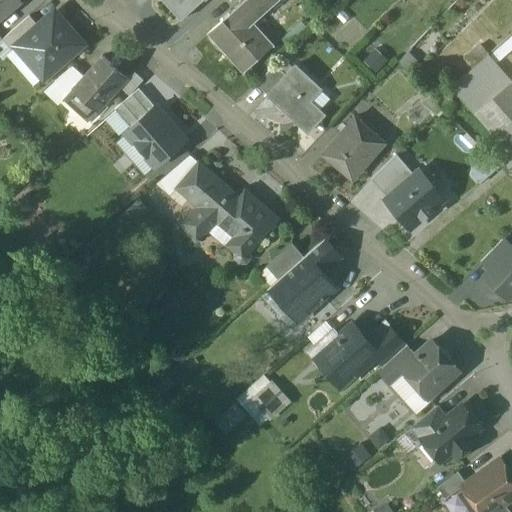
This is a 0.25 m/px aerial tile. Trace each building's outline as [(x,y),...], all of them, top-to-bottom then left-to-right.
[(0,0),(0,18),(21,1),(19,0),(0,0)] [(165,0),(182,19),(203,0),(165,0)] [(245,0),(209,33),(225,51),(226,50),(245,72),(272,48),(256,31),(261,27),(256,22),(273,6),(272,5),(277,0),(245,0)] [(40,27),(19,45),(20,46),(45,75),(81,44),(55,14),(40,27)] [(30,15),(3,39),(14,51),(20,46),(19,45),(40,27),(30,15)] [(481,45),(465,59),(473,68),(489,54),(481,45)] [(511,80),(489,54),(473,68),(452,86),(511,153),(511,80)] [(83,77),(73,89),(97,109),(98,110),(127,77),(102,55),(83,77)] [(276,65),(258,83),(269,94),(287,75),(276,65)] [(319,85),(296,65),(287,75),(269,94),(309,132),(326,114),(308,97),(319,85)] [(74,67),(54,84),(67,95),(73,89),(83,77),(74,67)] [(97,109),(73,89),(67,95),(64,99),(88,120),(97,109)] [(116,109),(130,126),(153,106),(139,90),(116,109)] [(124,131),(155,168),(189,139),(157,103),(153,106),(130,126),(124,131)] [(356,116),(324,153),(339,167),(343,163),(358,176),(386,143),(356,116)] [(398,156),(371,179),(385,195),(412,172),(398,156)] [(237,195),(198,161),(174,187),(195,205),(179,224),(195,242),(216,222),(217,222),(225,213),(239,197),(237,195)] [(385,195),(382,198),(411,231),(446,200),(418,167),(412,172),(385,195)] [(243,190),(237,195),(239,197),(225,213),(241,227),(242,226),(257,239),(275,217),(259,204),(243,190)] [(225,213),(217,222),(228,231),(227,232),(232,237),(241,227),(225,213)] [(216,222),(195,242),(204,252),(227,232),(228,231),(217,222),(216,222)] [(232,237),(226,246),(235,253),(233,254),(234,259),(238,262),(244,262),(248,257),(248,253),(247,252),(257,239),(242,226),(241,227),(232,237)] [(325,238),(307,254),(323,271),(340,255),(325,238)] [(511,247),(504,239),(481,262),(490,271),(491,271),(511,249),(511,247)] [(293,244),(269,265),(279,277),(303,256),(293,244)] [(511,249),(491,271),(490,271),(486,276),(508,297),(511,292),(511,249)] [(307,254),(270,287),(278,296),(283,291),(304,315),(323,299),(324,300),(326,298),(325,297),(336,287),(323,271),(307,254)] [(384,321),(364,339),(377,355),(376,356),(384,365),(406,346),(384,321)] [(351,324),(338,335),(333,330),(316,345),(334,366),(327,372),(339,386),(353,373),(354,375),(376,356),(377,355),(364,339),(351,324)] [(414,355),(400,367),(405,372),(418,386),(417,393),(421,399),(430,400),(435,396),(436,388),(457,370),(431,340),(414,355)] [(384,365),(379,370),(391,384),(405,372),(400,367),(414,355),(406,346),(384,365)] [(272,385),(254,401),(270,419),(288,403),(272,385)] [(444,419),(420,439),(437,459),(450,449),(456,456),(471,444),(465,437),(479,426),(462,405),(444,419)] [(435,407),(411,427),(420,439),(444,419),(435,407)] [(487,465),(475,474),(477,476),(467,484),(462,487),(480,511),(489,511),(511,494),(511,478),(499,460),(488,468),(487,465)] [(458,472),(437,487),(446,499),(462,487),(467,484),(458,472)] [(473,511),(459,492),(447,502),(454,511),(473,511)] [(375,511),(395,511),(389,502),(375,511)]
